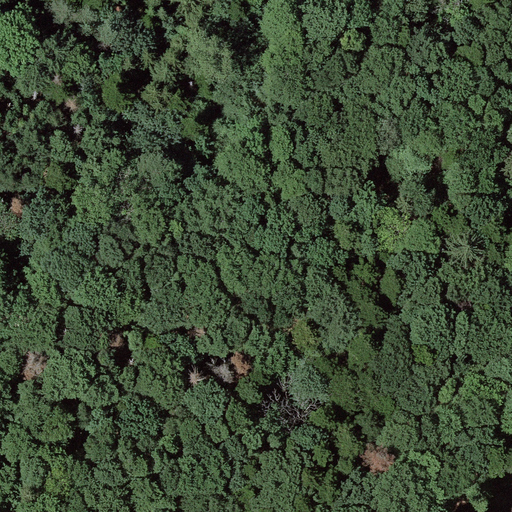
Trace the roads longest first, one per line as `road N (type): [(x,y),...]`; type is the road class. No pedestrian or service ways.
road 1 (track): [(136,111),(152,160),(428,269),(511,312)]
road 2 (track): [(194,0),(0,352)]
